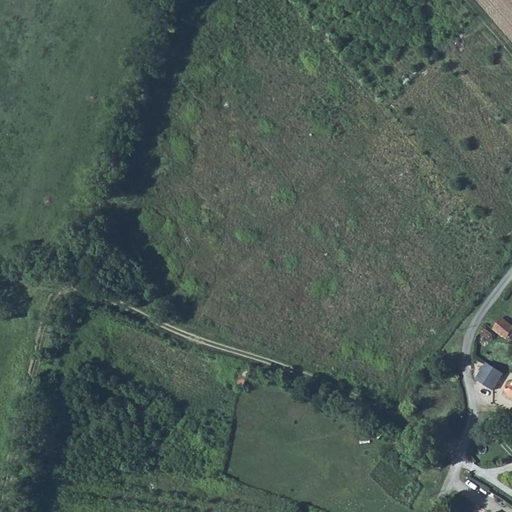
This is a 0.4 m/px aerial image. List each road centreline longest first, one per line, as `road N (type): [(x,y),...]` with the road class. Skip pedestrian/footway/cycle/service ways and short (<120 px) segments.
road 1 (track): [(2,511),(60,296),(71,288),(207,344),(292,367),(461,450)]
road 2 (unclassified): [(511,274),(470,331),(470,427),(439,511)]
